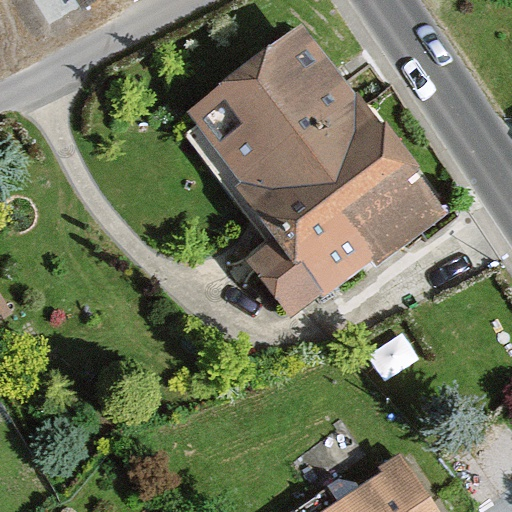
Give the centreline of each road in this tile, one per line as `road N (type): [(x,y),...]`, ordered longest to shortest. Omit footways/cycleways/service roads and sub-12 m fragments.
road 1 (secondary): [(511,182),(390,0)]
road 2 (residential): [(0,91),(177,0)]
